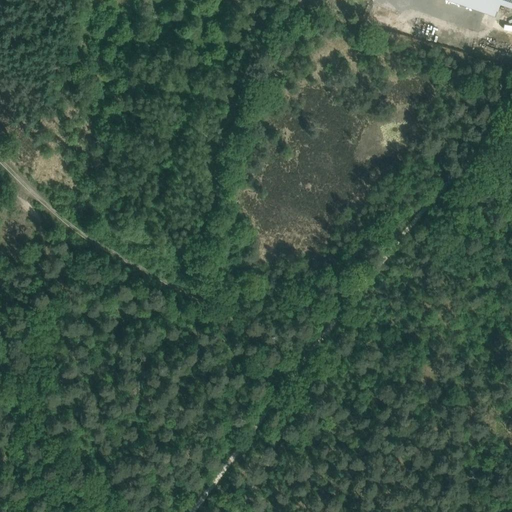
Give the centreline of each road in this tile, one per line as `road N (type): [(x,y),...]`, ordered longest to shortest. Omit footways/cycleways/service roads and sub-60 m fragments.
road 1 (unknown): [(249,511),(243,468),(280,395),(236,336),(96,303),(71,281),(49,226),(0,183)]
road 2 (track): [(0,160),(57,216),(310,358)]
